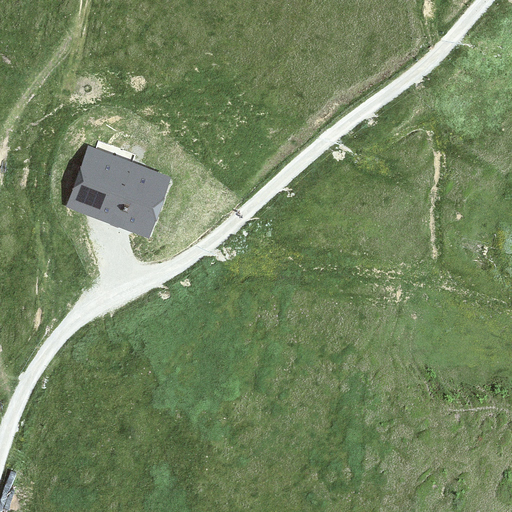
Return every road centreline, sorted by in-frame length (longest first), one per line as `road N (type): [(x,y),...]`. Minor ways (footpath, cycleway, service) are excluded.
road 1 (track): [(5,436),(47,351),(87,309),(176,266),(421,68),(485,0)]
road 2 (track): [(266,193),(511,62)]
road 3 (track): [(84,0),(65,47),(2,140)]
